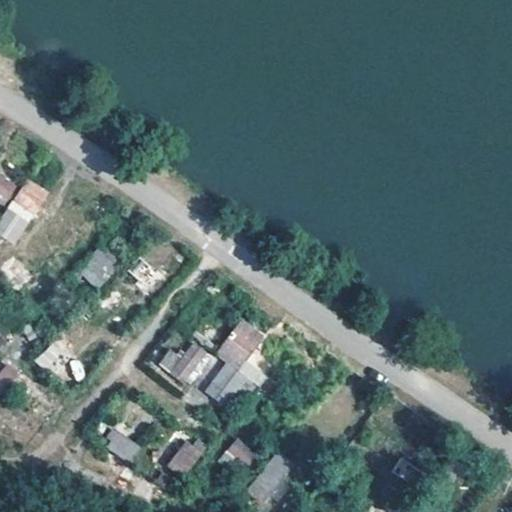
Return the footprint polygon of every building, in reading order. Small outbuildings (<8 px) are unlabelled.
[(18,181),(0,169),(0,195),(6,200),(18,181)] [(45,198),(31,187),(23,200),(37,208),(45,198)] [(118,262),(103,249),(91,264),(105,276),(118,262)] [(54,290),(39,275),(26,291),(40,304),(54,290)] [(226,345),(235,333),(211,312),(200,326),(226,345)] [(40,327),(32,314),(22,320),(30,333),(40,327)] [(249,316),(235,333),(226,345),(223,349),(231,355),(217,372),(240,389),(253,372),(246,365),(270,334),(249,316)] [(215,345),(202,334),(173,369),(188,379),(215,345)] [(39,364),(53,369),(61,348),(47,343),(39,364)] [(0,395),(1,396),(19,374),(2,360),(0,362),(0,395)] [(34,422),(13,405),(4,415),(26,430),(34,422)] [(102,448),(134,462),(142,443),(111,429),(102,448)] [(311,444),(297,432),(256,482),(271,494),(311,444)] [(268,457),(241,436),(224,455),(243,469),(251,460),(261,467),(268,457)] [(429,473),(402,459),(395,471),(421,486),(429,473)] [(191,472),(182,465),(170,479),(178,486),(191,472)]
